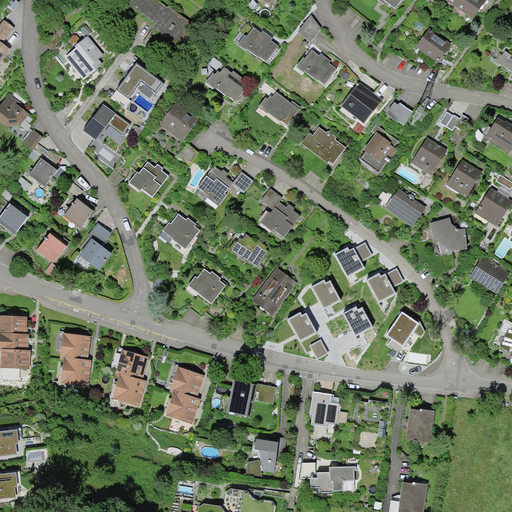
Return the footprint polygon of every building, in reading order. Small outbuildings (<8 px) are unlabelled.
[(195,26),(154,0),(130,0),(127,6),(154,23),(150,29),(180,48),(195,26)] [(401,0),(382,0),(394,9),(401,0)] [(484,0),(458,0),(455,5),(472,17),(484,0)] [(0,75),(1,74),(0,73),(0,61),(9,51),(1,45),(15,30),(4,20),(0,24),(0,75)] [(278,45),(251,26),(237,45),(264,65),(278,45)] [(447,44),(426,28),(413,45),(434,61),(447,44)] [(102,55),(87,36),(63,55),(84,80),(101,67),(96,60),(102,55)] [(336,69),(310,50),(296,68),(323,88),(336,69)] [(511,56),(502,51),(495,64),(511,74),(511,56)] [(163,84),(131,63),(113,90),(127,100),(138,83),(156,95),(163,84)] [(245,84),(222,66),(217,72),(215,71),(212,76),(210,74),(205,81),(231,101),(245,84)] [(379,103),(356,85),(340,106),(363,124),(379,103)] [(297,112),(269,90),(257,106),(284,127),(297,112)] [(28,112),(6,94),(0,100),(0,123),(5,128),(16,126),(28,112)] [(198,118),(175,100),(158,123),(181,140),(198,118)] [(132,123),(101,101),(80,131),(94,141),(107,123),(123,135),(132,123)] [(459,121),(445,111),(438,122),(452,131),(459,121)] [(511,145),(511,125),(495,116),(482,139),(508,153),(511,145)] [(398,143),(376,127),(360,150),(364,152),(358,161),(377,174),(398,143)] [(345,148),(316,128),(310,137),(306,134),(298,145),(330,168),(345,148)] [(39,137),(30,130),(20,144),(29,150),(39,137)] [(447,148),(425,136),(410,162),(431,175),(447,148)] [(55,168),(39,156),(25,175),(41,187),(55,168)] [(168,176),(146,159),(128,183),(150,199),(168,176)] [(480,172),(460,160),(444,187),(464,199),(480,172)] [(233,182),(212,166),(194,188),(216,205),(231,186),(242,195),(252,183),(240,173),(233,182)] [(82,191),(70,182),(65,189),(77,198),(82,191)] [(510,200),(488,187),(474,212),(496,224),(510,200)] [(282,198),(268,188),(258,202),(270,211),(261,223),(281,239),(297,217),(278,203),(282,198)] [(424,208),(397,189),(383,207),(410,226),(424,208)] [(92,210),(74,196),(61,213),(78,227),(92,210)] [(27,215),(7,200),(0,208),(0,225),(12,235),(27,215)] [(176,213),(161,231),(183,250),(199,232),(176,213)] [(448,219),(427,223),(433,241),(446,250),(466,249),(465,232),(458,231),(450,226),(448,219)] [(108,233),(97,224),(87,236),(99,245),(108,233)] [(65,244),(49,232),(35,250),(51,262),(65,244)] [(267,253),(240,234),(227,252),(254,271),(267,253)] [(108,254),(88,238),(75,255),(95,270),(108,254)] [(509,272),(480,256),(468,277),(497,294),(509,272)] [(223,287),(202,269),(186,287),(207,305),(223,287)] [(296,285),(277,270),(251,302),(270,317),(296,285)] [(419,322),(401,311),(385,336),(403,347),(419,322)] [(27,316),(0,316),(0,366),(27,366),(27,316)] [(511,326),(508,324),(497,346),(511,354),(511,326)] [(90,338),(65,335),(62,358),(87,361),(90,338)] [(147,358),(119,351),(114,373),(117,375),(141,380),(147,358)] [(203,375),(175,368),(169,391),(172,392),(197,399),(203,375)] [(144,381),(117,375),(112,400),(138,406),(144,381)] [(253,385),(230,382),(226,413),(249,417),(253,385)] [(275,388),(257,385),(254,402),(272,405),(275,388)] [(328,393),(313,391),(310,414),(313,415),(311,424),(329,427),(330,424),(338,425),(341,405),(327,403),(328,393)] [(197,399),(172,392),(165,417),(193,424),(200,400),(197,399)] [(389,406),(357,402),(354,426),(386,430),(389,406)] [(434,412),(407,408),(403,438),(430,442),(434,412)] [(18,431),(0,431),(0,453),(19,453),(18,431)] [(278,442),(253,439),(251,452),(257,453),(265,473),(274,475),(278,442)] [(256,461),(247,464),(245,473),(246,476),(263,478),(258,462),(256,461)] [(329,473),(317,474),(318,494),(345,493),(345,482),(355,481),(355,466),(329,467),(329,473)] [(13,474),(0,475),(0,500),(16,499),(13,474)] [(421,511),(424,485),(401,482),(396,511),(421,511)] [(222,509),(216,508),(220,511),(274,511),(275,506),(272,501),(253,500),(246,492),(228,490),(224,493),(222,509)]
